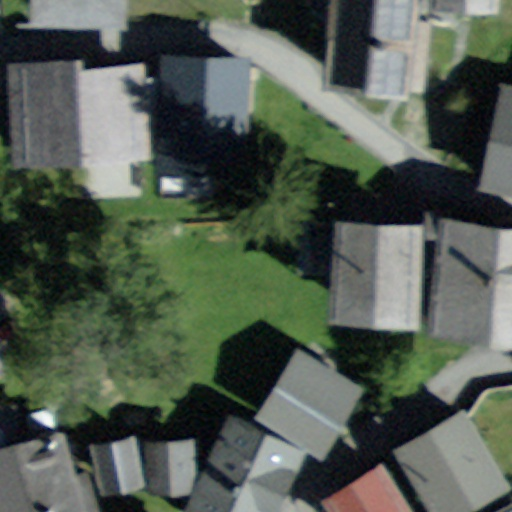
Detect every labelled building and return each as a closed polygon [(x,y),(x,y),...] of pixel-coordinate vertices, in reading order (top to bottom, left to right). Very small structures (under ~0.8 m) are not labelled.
[(411,0),(336,0),(331,61),(405,69),(411,0)] [(243,60),(169,57),(164,159),(238,163),(243,60)] [(133,78),(19,85),(23,152),(137,145),(133,78)] [(511,97),(507,96),(496,167),(511,169),(511,97)] [(420,217),(351,216),(349,300),(418,301),(420,217)] [(511,221),(448,217),(441,318),(511,322),(511,221)] [(362,383),(302,349),(271,403),(331,437),(362,383)] [(469,408),(410,442),(449,508),(508,474),(469,408)] [(236,419),(194,511),(270,511),(300,447),(236,419)] [(78,511),(55,426),(0,440),(0,511),(78,511)] [(147,431),(100,439),(108,482),(155,474),(147,431)] [(198,438),(153,441),(156,479),(201,476),(198,438)] [(388,455),(340,488),(356,511),(417,511),(424,508),(388,455)] [(511,511),(511,500),(492,511),(511,511)]
